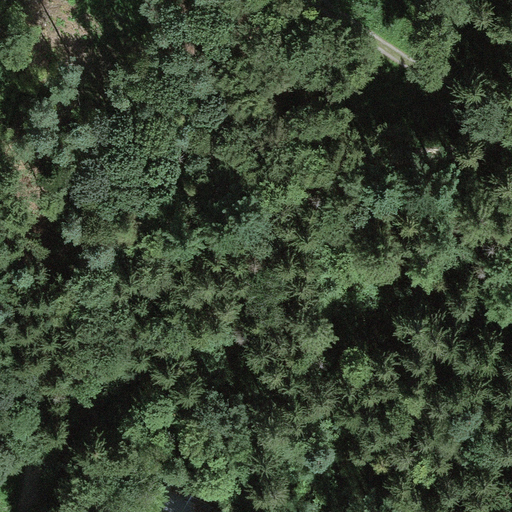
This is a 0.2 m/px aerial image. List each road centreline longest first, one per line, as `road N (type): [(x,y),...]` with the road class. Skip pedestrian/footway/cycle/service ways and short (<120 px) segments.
road 1 (track): [(33,511),(57,341),(86,271),(144,231),(266,176),(426,150),(511,151)]
road 2 (track): [(315,0),(511,129)]
